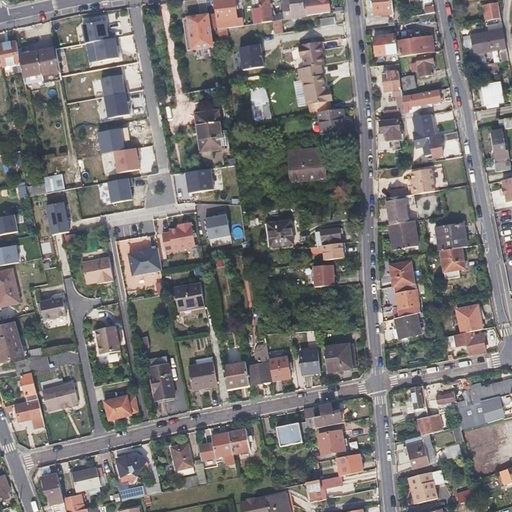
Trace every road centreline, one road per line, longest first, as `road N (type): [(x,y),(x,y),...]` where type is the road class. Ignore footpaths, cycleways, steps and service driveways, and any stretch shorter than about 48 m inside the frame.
road 1 (residential): [(378,383),(352,0)]
road 2 (residential): [(16,465),(378,383)]
road 3 (residential): [(511,358),(442,0)]
road 4 (residential): [(134,0),(168,190)]
road 5 (residential): [(378,383),(511,358)]
road 6 (residential): [(385,511),(378,383)]
